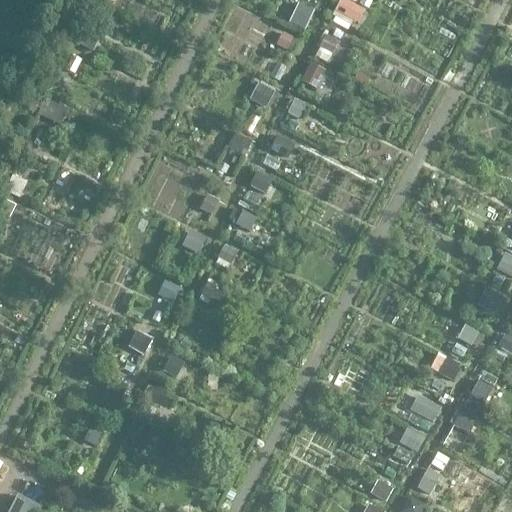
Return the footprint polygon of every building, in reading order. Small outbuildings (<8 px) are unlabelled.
[(348,0),(340,0),(334,14),(358,26),(367,9),(348,0)] [(299,3),(290,22),(306,30),(315,10),(299,3)] [(320,54),(334,56),(336,39),(323,37),(320,54)] [(302,81),(318,89),(327,70),(311,62),(302,81)] [(260,81),(251,99),(268,107),(277,89),(260,81)] [(45,99),(38,113),(60,124),(67,109),(45,99)] [(290,157),(294,143),(278,137),(273,151),(290,157)] [(251,186),(271,195),(278,181),(257,172),(251,186)] [(243,211),(236,226),(251,233),(258,218),(243,211)] [(190,231),(183,246),(199,254),(206,239),(190,231)] [(217,263),(229,268),(237,251),(225,245),(217,263)] [(498,268),(511,275),(511,256),(505,253),(498,268)] [(487,287),(478,303),(495,313),(504,297),(487,287)] [(473,344),(477,330),(464,326),(460,340),(473,344)] [(136,332),(130,350),(145,355),(151,337),(136,332)] [(439,353),(431,368),(454,380),(462,365),(439,353)] [(165,369),(177,375),(184,362),(172,355),(165,369)] [(419,394),(410,409),(434,422),(442,407),(419,394)] [(469,432),(475,418),(458,412),(453,425),(469,432)] [(399,444),(418,453),(426,436),(407,427),(399,444)] [(445,447),(456,450),(459,434),(449,431),(445,447)] [(436,452),(418,488),(431,495),(449,458),(436,452)] [(37,511),(40,504),(15,494),(7,511),(37,511)] [(409,497),(401,511),(421,511),(425,504),(409,497)]
